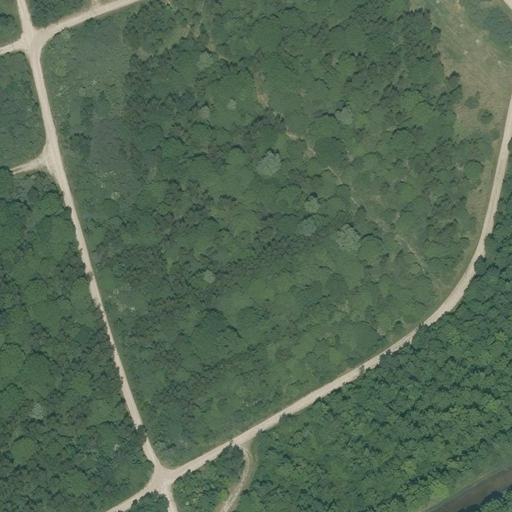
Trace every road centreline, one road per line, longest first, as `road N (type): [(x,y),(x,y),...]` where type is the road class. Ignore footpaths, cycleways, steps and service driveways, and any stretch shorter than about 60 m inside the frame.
road 1 (track): [(104,511),(428,325),(476,264),(511,117)]
road 2 (track): [(170,511),(51,158)]
road 3 (track): [(0,176),(51,158),(31,39),(16,0)]
road 4 (track): [(0,51),(135,0)]
